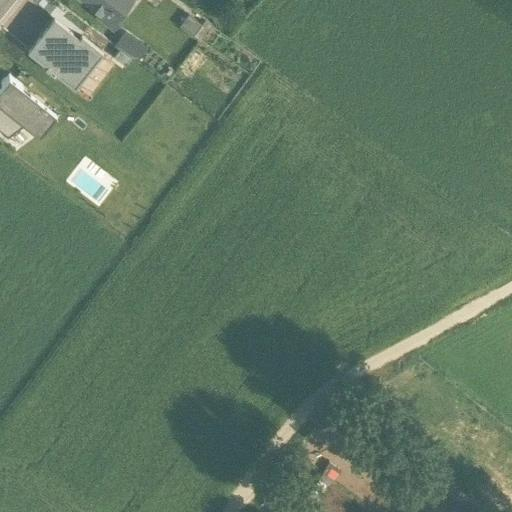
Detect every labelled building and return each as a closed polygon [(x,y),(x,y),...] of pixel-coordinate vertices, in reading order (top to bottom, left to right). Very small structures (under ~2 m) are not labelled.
[(135,0),(78,0),(114,28),(135,0)] [(80,41),(54,20),(28,52),(74,89),(103,54),(83,38),(80,41)] [(147,47),(125,32),(115,46),(137,61),(147,47)] [(56,112),(9,75),(0,86),(0,103),(25,123),(38,134),(56,112)] [(25,123),(0,103),(0,130),(7,137),(25,123)] [(407,386),(457,428),(473,408),(422,367),(407,386)]
